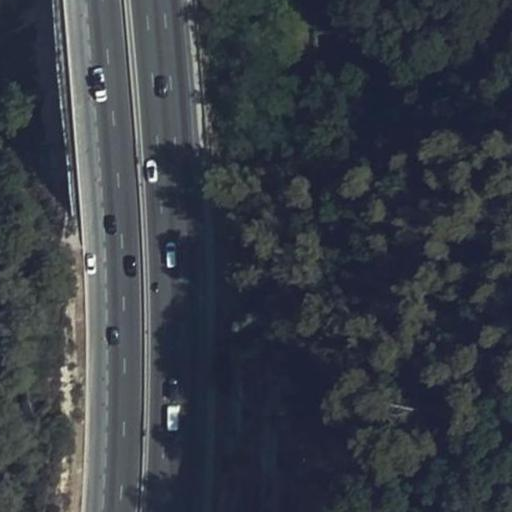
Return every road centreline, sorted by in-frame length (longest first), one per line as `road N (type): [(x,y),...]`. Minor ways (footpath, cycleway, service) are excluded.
road 1 (motorway): [(172,511),(179,331),(156,0)]
road 2 (motorway): [(97,0),(117,330),(110,511)]
